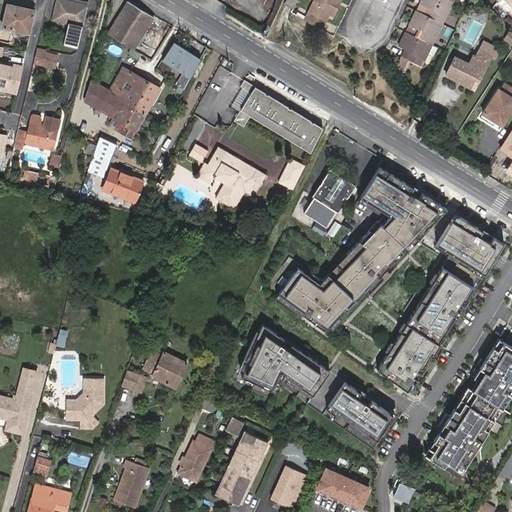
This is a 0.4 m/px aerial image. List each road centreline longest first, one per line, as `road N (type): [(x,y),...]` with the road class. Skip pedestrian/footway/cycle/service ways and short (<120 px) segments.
road 1 (primary): [(511,210),(171,0)]
road 2 (residential): [(511,272),(387,473),(389,511)]
